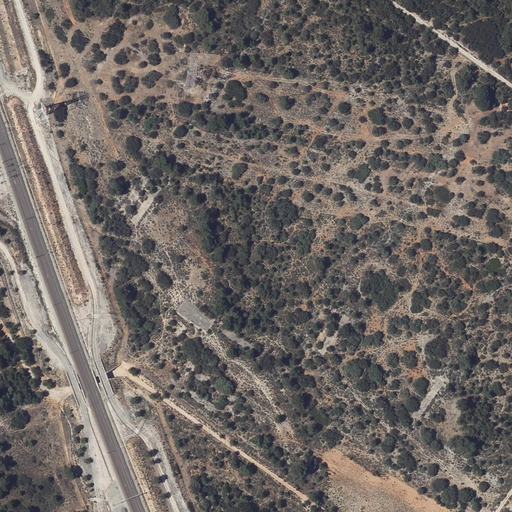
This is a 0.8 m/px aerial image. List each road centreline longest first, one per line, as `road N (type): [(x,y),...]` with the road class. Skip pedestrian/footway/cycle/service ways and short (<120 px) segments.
road 1 (track): [(326,511),(124,371),(106,375)]
road 2 (track): [(389,0),(511,84)]
